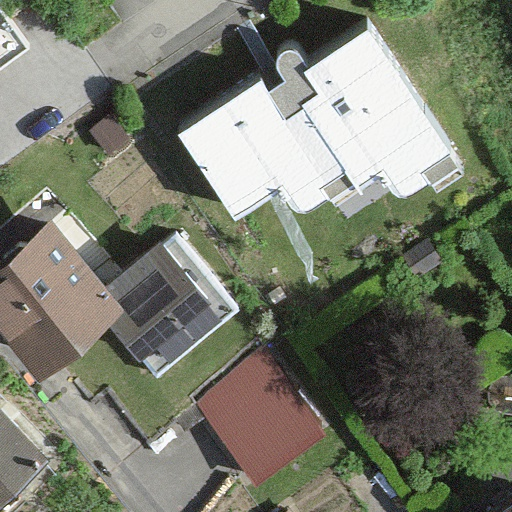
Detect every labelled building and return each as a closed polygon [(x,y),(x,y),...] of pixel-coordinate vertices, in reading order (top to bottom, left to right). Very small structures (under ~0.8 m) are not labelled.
[(182,104),(233,189),(278,162),(295,190),(376,142),(397,177),(455,142),(368,0),(355,0),(292,38),(308,64),(277,83),(261,57),(182,104)] [(0,241),(0,310),(32,351),(116,282),(50,201),(0,241)] [(269,476),(339,420),(269,334),(199,390),(269,476)] [(0,488),(45,444),(0,398),(0,488)] [(511,511),(511,482),(469,511),(511,511)]
